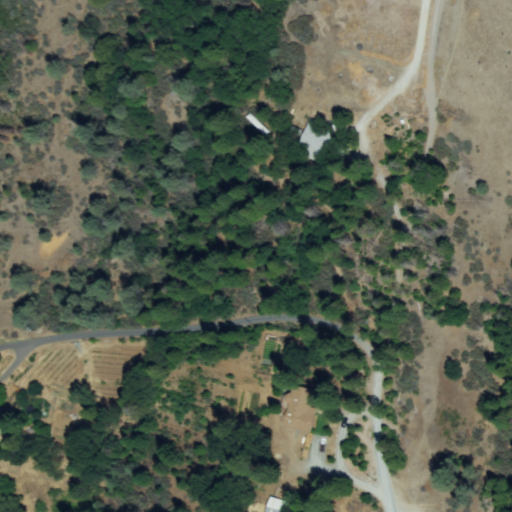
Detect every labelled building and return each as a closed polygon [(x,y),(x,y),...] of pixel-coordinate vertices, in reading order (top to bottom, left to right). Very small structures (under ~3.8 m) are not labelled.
[(246,118),(250,114),(269,132),(265,136),(246,118)] [(307,155),(310,148),(301,144),(310,126),(332,137),(320,162),(307,155)] [(292,132),(294,127),(303,132),(300,136),(292,132)] [(311,408),(316,409),(311,431),(287,426),(291,403),(289,403),(291,393),(293,394),(295,387),(314,391),(311,408)] [(283,511),(267,511),(273,498),(287,504),(283,511)]
